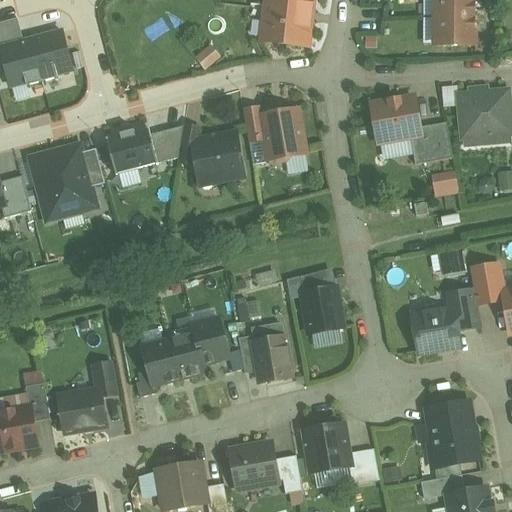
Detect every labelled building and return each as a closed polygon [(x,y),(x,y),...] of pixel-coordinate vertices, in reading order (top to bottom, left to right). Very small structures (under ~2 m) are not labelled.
[(266,0),(265,15),(308,20),(309,13),(313,10),(314,0),(266,0)] [(475,0),(436,0),(436,18),(435,18),(435,19),(476,19),(476,17),(476,5),(476,3),(475,0)] [(308,20),(265,15),(262,43),(309,48),(311,27),(308,23),(308,20)] [(476,19),(435,19),(435,20),(436,20),(436,47),(475,47),(475,34),(476,34),(476,32),(475,32),(476,21),(476,19)] [(0,49),(2,49),(23,43),(17,21),(0,25),(0,49)] [(62,33),(32,41),(42,80),(72,72),(62,33)] [(42,80),(32,41),(23,43),(2,49),(12,88),(42,80)] [(509,94),(461,98),(465,139),(466,148),(486,146),(485,138),(511,135),(511,128),(511,120),(509,94)] [(415,99),(374,107),(380,144),(411,139),(422,137),(420,129),(415,99)] [(261,110),(244,112),(249,143),(265,140),(261,118),(262,118),(261,110)] [(262,118),(261,118),(265,140),(268,161),(271,161),(277,164),(286,163),(290,157),(306,155),(298,112),(262,118)] [(448,125),(420,129),(422,137),(411,139),(416,167),(454,160),(448,125)] [(184,128),(151,136),(159,165),(179,159),(184,128)] [(201,131),(184,128),(179,159),(178,163),(198,166),(199,142),(201,131)] [(149,129),(107,140),(117,177),(159,166),(159,165),(151,136),(149,129)] [(236,135),(216,139),(215,140),(211,141),(210,140),(199,142),(198,166),(200,180),(214,178),(215,179),(220,183),(228,181),(232,176),(242,174),(236,135)] [(55,153),(30,160),(32,164),(38,187),(47,223),(98,210),(92,189),(87,190),(78,156),(76,151),(56,156),(55,153)] [(78,156),(87,190),(92,189),(105,185),(96,151),(78,156)] [(38,187),(32,164),(20,167),(27,190),(38,187)] [(455,174),(434,178),(438,197),(458,193),(455,174)] [(0,211),(3,211),(8,209),(2,184),(0,177),(0,211)] [(23,178),(2,184),(8,209),(3,211),(5,220),(32,213),(23,178)] [(427,204),(416,206),(418,218),(430,216),(427,204)] [(501,266),(472,271),(475,292),(478,307),(505,302),(504,294),(505,294),(501,266)] [(302,278),(288,282),(291,297),(303,295),(305,294),(302,278)] [(305,294),(303,295),(311,336),(344,330),(337,289),(305,294)] [(475,292),(451,297),(454,310),(455,310),(459,332),(482,328),(478,307),(475,292)] [(454,310),(414,317),(420,354),(462,347),(459,332),(455,310),(454,310)] [(220,320),(194,327),(194,330),(182,333),(178,339),(170,342),(180,381),(207,374),(205,366),(231,360),(230,356),(220,320)] [(254,338),(240,340),(242,353),(245,371),(246,376),(259,373),(254,344),(255,344),(254,338)] [(255,344),(254,344),(259,373),(260,379),(267,384),(293,379),(286,338),(255,344)] [(170,342),(144,348),(152,382),(154,388),(158,387),(180,381),(170,342)] [(242,353),(230,356),(231,360),(235,374),(245,371),(242,353)] [(113,364),(94,368),(98,392),(102,392),(103,399),(119,396),(113,364)] [(43,373),(25,376),(27,388),(45,385),(43,373)] [(152,382),(138,385),(141,400),(160,395),(158,387),(154,388),(152,382)] [(45,385),(27,388),(31,409),(32,409),(35,424),(52,421),(45,385)] [(98,392),(78,396),(75,393),(66,395),(63,398),(60,399),(66,435),(108,427),(103,399),(102,392),(98,392)] [(464,404),(434,410),(429,413),(434,444),(432,448),(433,455),(437,458),(443,457),(445,468),(480,462),(470,406),(464,404)] [(31,409),(0,414),(0,453),(39,446),(35,424),(32,409),(31,409)] [(345,426),(306,433),(313,474),(351,468),(352,468),(350,455),(345,426)] [(273,446),(232,453),(239,490),(280,483),(276,461),(273,446)] [(375,451),(350,455),(352,468),(351,468),(354,487),(380,482),(375,451)] [(298,457),(276,461),(280,483),(284,482),(287,496),(304,493),(298,457)] [(202,464),(158,471),(165,511),(171,511),(209,505),(202,464)] [(440,481),(423,484),(426,501),(443,498),(440,481)] [(487,489),(448,496),(450,509),(448,509),(448,511),(495,511),(494,504),(490,504),(487,489)] [(98,511),(96,498),(54,505),(55,511),(98,511)]
